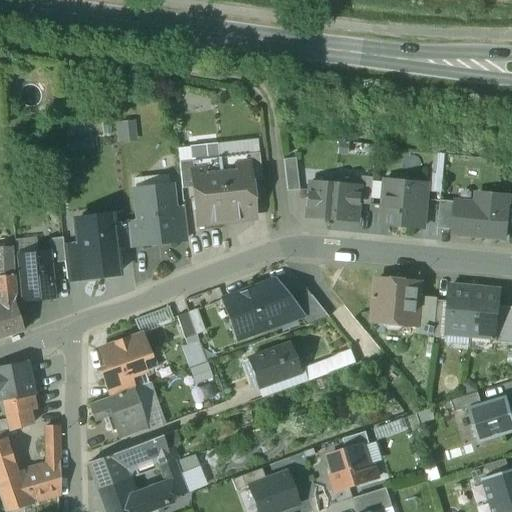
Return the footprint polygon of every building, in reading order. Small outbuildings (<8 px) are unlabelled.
[(134,120),(116,121),(117,141),(135,140),(134,120)] [(65,126),(66,149),(90,148),(89,124),(65,126)] [(217,145),(189,148),(191,162),(218,159),(217,148),(217,145)] [(189,148),(177,150),(179,163),(191,162),(189,148)] [(259,154),(245,155),(246,163),(247,163),(249,182),(262,181),(259,154)] [(245,155),(218,159),(225,222),(253,219),(249,182),(247,163),(246,163),(245,155)] [(218,159),(191,162),(192,169),(191,169),(193,188),(198,225),(225,222),(218,159)] [(295,159),(283,160),(287,192),(299,191),(295,159)] [(191,162),(179,163),(182,190),(193,188),(191,169),(192,169),(191,162)] [(374,179),(362,178),(361,188),(359,206),(371,207),(374,179)] [(427,186),(385,182),(382,224),(423,228),(427,186)] [(335,186),(309,183),(306,217),(332,220),(335,186)] [(361,188),(335,186),(332,220),(358,222),(359,206),(361,188)] [(169,191),(152,193),(147,199),(136,200),(139,222),(142,246),(143,246),(143,245),(175,241),(171,210),(169,191)] [(486,206),(456,203),(454,231),(453,235),(505,240),(509,198),(487,196),(486,206)] [(456,203),(440,202),(438,229),(454,231),(456,203)] [(184,208),(171,210),(175,240),(187,239),(184,208)] [(111,216),(90,219),(86,224),(87,229),(76,230),(77,243),(79,243),(83,278),(118,274),(112,225),(111,216)] [(139,222),(126,223),(129,247),(142,246),(139,222)] [(126,223),(112,225),(115,249),(129,247),(126,223)] [(62,238),(48,240),(50,253),(51,253),(52,264),(64,262),(63,245),(62,238)] [(77,243),(63,245),(64,262),(67,280),(83,278),(79,243),(77,243)] [(10,248),(0,248),(0,285),(13,284),(10,248)] [(50,253),(16,256),(20,301),(55,298),(52,264),(51,253),(50,253)] [(421,284),(377,280),(375,297),(374,297),(374,299),(375,300),(373,317),(387,319),(386,326),(390,331),(399,331),(404,328),(404,326),(417,327),(419,298),(421,284)] [(273,282),(223,300),(230,320),(238,317),(245,335),(297,316),(299,316),(299,315),(290,303),(273,282)] [(13,284),(0,285),(0,338),(23,331),(14,302),(15,301),(13,284)] [(476,289),(451,287),(449,303),(446,335),(448,335),(471,337),(476,289)] [(501,292),(476,289),(471,337),(496,340),(499,307),(501,292)] [(306,291),(290,303),(299,315),(299,316),(297,316),(305,326),(328,318),(306,291)] [(438,299),(419,298),(417,327),(416,335),(434,336),(437,302),(438,299)] [(449,303),(437,302),(434,336),(434,338),(447,339),(448,335),(446,335),(449,303)] [(511,308),(499,307),(496,340),(495,344),(511,345),(511,308)] [(195,310),(178,313),(182,336),(199,333),(195,310)] [(140,335),(99,350),(106,369),(100,371),(105,385),(127,377),(128,378),(143,373),(139,360),(148,357),(140,335)] [(180,346),(195,384),(213,377),(198,339),(180,346)] [(289,345),(247,360),(257,388),(299,373),(289,345)] [(329,359),(303,369),(308,382),(334,372),(329,359)] [(257,388),(247,360),(242,362),(252,390),(257,388)] [(26,364),(0,370),(0,377),(5,401),(32,396),(26,364)] [(127,377),(105,385),(110,397),(132,389),(128,378),(127,377)] [(132,390),(88,405),(94,422),(106,418),(112,432),(115,430),(142,420),(132,390)] [(478,394),(452,402),(455,413),(468,409),(482,405),(478,394)] [(32,396),(5,401),(7,409),(9,420),(11,431),(22,428),(21,422),(30,420),(28,412),(35,411),(32,396)] [(482,405),(468,409),(479,444),(511,434),(511,414),(507,397),(482,405)] [(142,420),(115,430),(120,441),(146,431),(142,420)] [(57,427),(45,427),(45,449),(57,449),(57,427)] [(173,432),(161,436),(167,451),(171,449),(171,450),(178,447),(173,432)] [(366,433),(343,440),(347,452),(362,447),(369,445),(366,433)] [(161,436),(125,450),(131,465),(155,457),(167,452),(167,451),(161,436)] [(47,466),(16,476),(4,440),(0,440),(0,492),(6,511),(58,496),(57,463),(47,466)] [(347,452),(329,457),(339,492),(379,479),(375,466),(368,468),(362,447),(347,452)] [(57,463),(57,449),(45,449),(47,466),(57,463)] [(167,452),(155,457),(159,466),(173,460),(175,460),(171,450),(171,449),(167,451),(167,452)] [(125,450),(88,463),(98,490),(124,481),(120,472),(124,466),(129,466),(131,465),(125,450)] [(186,471),(182,459),(173,462),(173,463),(178,474),(186,471)] [(173,460),(159,466),(164,482),(165,482),(171,499),(185,493),(178,474),(173,463),(173,462),(173,460)] [(505,461),(471,471),(475,483),(482,481),(482,480),(509,472),(505,461)] [(261,469),(231,480),(235,492),(248,487),(265,480),(261,469)] [(511,511),(511,471),(509,472),(482,480),(482,481),(490,506),(498,503),(500,511),(511,511)] [(265,480),(248,487),(257,511),(278,511),(298,505),(286,473),(265,480)] [(124,481),(98,490),(105,511),(138,511),(132,494),(128,495),(124,481)] [(164,482),(132,494),(138,511),(145,511),(172,502),(171,499),(165,482),(164,482)] [(387,489),(353,500),(356,511),(380,511),(382,511),(393,508),(387,489)]
